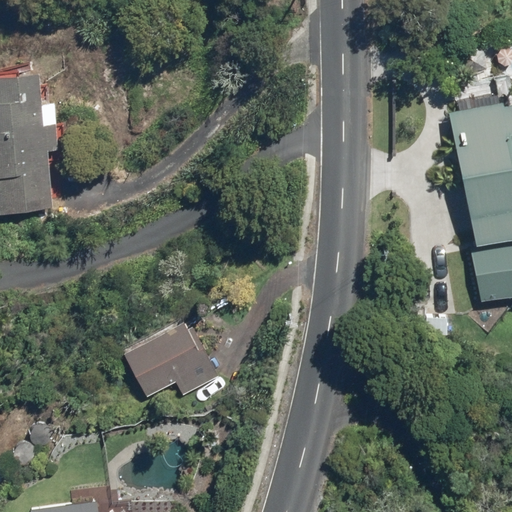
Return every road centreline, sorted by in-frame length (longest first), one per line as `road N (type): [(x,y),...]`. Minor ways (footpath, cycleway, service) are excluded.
road 1 (residential): [(345,0),(326,338),(286,511)]
road 2 (unknown): [(344,97),(117,223),(0,249)]
